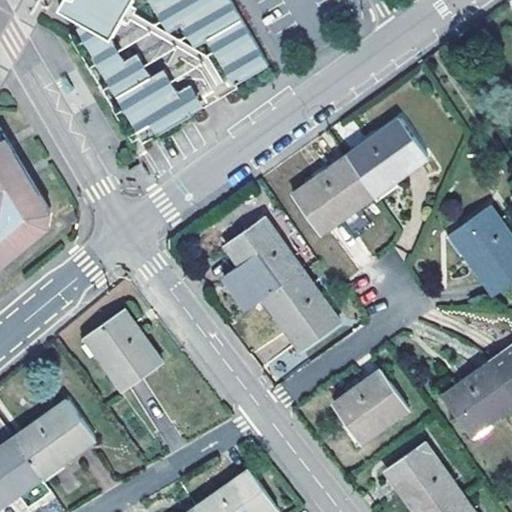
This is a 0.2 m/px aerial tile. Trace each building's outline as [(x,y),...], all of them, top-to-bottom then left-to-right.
[(193,114),(180,89),(167,67),(154,74),(140,50),(127,58),(114,36),(133,0),(156,0),(173,28),(187,20),(200,42),(213,35),(232,70),(238,67),(244,77),(269,63),(234,0),(65,0),(63,5),(90,21),(81,26),(139,130),(152,123),(158,134),(193,114)] [(194,81),(180,89),(193,114),(207,106),(194,81)] [(401,117),(348,154),(376,195),(430,156),(401,117)] [(0,270),(53,227),(54,211),(3,125),(0,123),(0,139),(3,138),(46,210),(44,225),(0,262),(0,270)] [(0,262),(44,225),(46,210),(3,138),(0,139),(0,262)] [(348,154),(294,193),(322,233),(376,195),(348,154)] [(453,232),(496,294),(511,282),(511,233),(491,204),(453,232)] [(227,241),(265,295),(303,268),(265,214),(227,241)] [(265,295),(303,351),(341,323),(303,268),(265,295)] [(125,308),(120,312),(133,331),(138,327),(125,308)] [(163,362),(138,327),(133,331),(120,312),(85,336),(123,391),(163,362)] [(511,346),(491,361),(511,390),(511,346)] [(511,406),(511,390),(491,361),(443,395),(472,435),(511,406)] [(334,402),(361,442),(410,407),(382,367),(334,402)] [(68,399),(34,423),(38,427),(18,441),(41,476),(95,438),(68,399)] [(34,423),(15,436),(18,441),(38,427),(34,423)] [(15,436),(0,446),(0,452),(18,441),(15,436)] [(387,467),(418,511),(440,511),(465,494),(426,440),(387,467)] [(0,452),(0,505),(41,476),(18,441),(0,452)] [(251,469),(214,495),(218,499),(199,511),(270,511),(278,507),(251,469)] [(477,511),(465,494),(440,511),(477,511)] [(214,495),(196,507),(199,511),(218,499),(214,495)]
